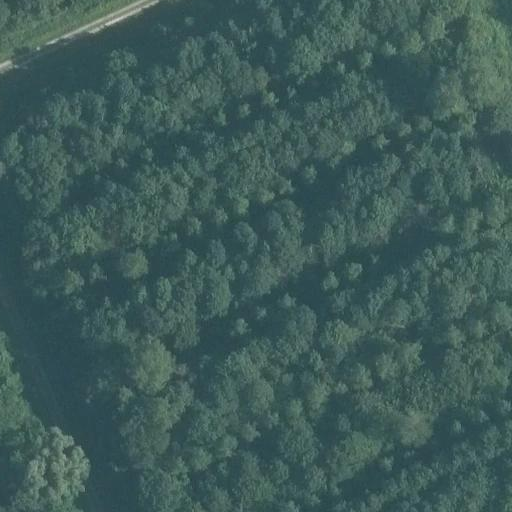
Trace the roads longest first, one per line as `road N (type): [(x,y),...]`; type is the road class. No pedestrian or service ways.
road 1 (track): [(0,280),(97,511)]
road 2 (track): [(160,0),(0,73)]
